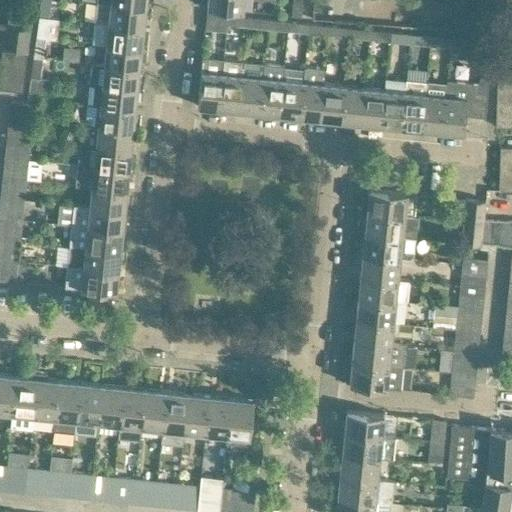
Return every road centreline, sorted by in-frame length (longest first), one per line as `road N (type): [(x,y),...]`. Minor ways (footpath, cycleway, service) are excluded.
road 1 (residential): [(313,353),(336,145)]
road 2 (residential): [(147,335),(167,128)]
road 3 (residential): [(484,407),(309,390)]
road 4 (residential): [(336,145),(167,128)]
road 5 (residential): [(313,353),(147,335)]
road 6 (residential): [(147,335),(0,321)]
road 7 (residential): [(469,156),(336,145)]
road 8 (residential): [(167,128),(179,0)]
road 9 (residential): [(295,511),(309,390)]
